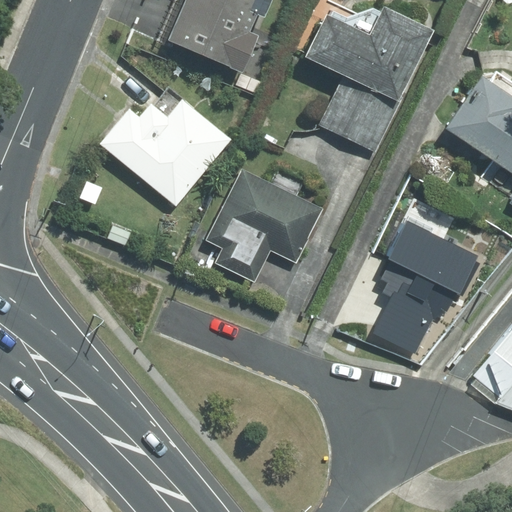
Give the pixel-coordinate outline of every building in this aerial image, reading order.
[(178,0),(160,45),(233,75),(248,40),(239,37),(247,18),(255,21),(263,0),(178,0)] [(391,97),(421,31),(370,9),(357,36),(316,18),(297,61),(334,77),(311,127),(372,155),(397,100),(391,97)] [(511,106),(472,80),(437,131),(511,180),(511,106)] [(122,109),(92,146),(171,208),(224,142),(174,103),(176,100),(163,90),(155,101),(149,109),(142,103),(131,117),(122,109)] [(317,209),(232,170),(199,241),(216,249),(209,264),(249,283),(258,266),(266,251),(291,264),(317,209)] [(469,258),(396,223),(378,263),(383,265),(375,282),(382,286),(378,295),(385,299),(378,314),(368,335),(411,355),(427,321),(430,323),(435,312),(442,315),(469,258)] [(511,325),(509,323),(467,376),(472,379),(511,405),(511,325)] [(491,404),(511,412),(511,405),(472,379),(468,384),(491,404)]
